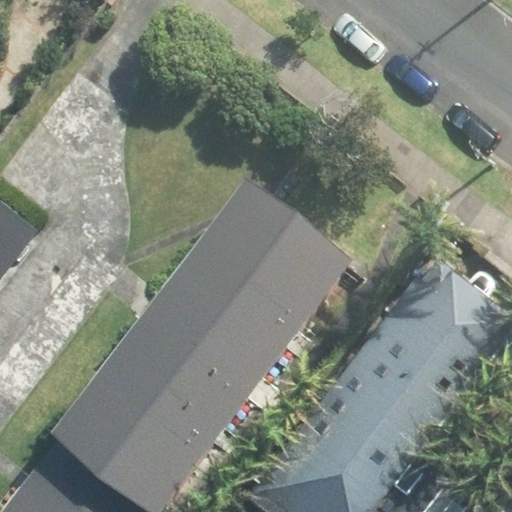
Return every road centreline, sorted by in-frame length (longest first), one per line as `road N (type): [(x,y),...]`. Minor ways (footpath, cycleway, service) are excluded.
road 1 (unknown): [(0,388),(62,300),(82,256),(106,96),(144,0)]
road 2 (residential): [(396,0),(511,89)]
